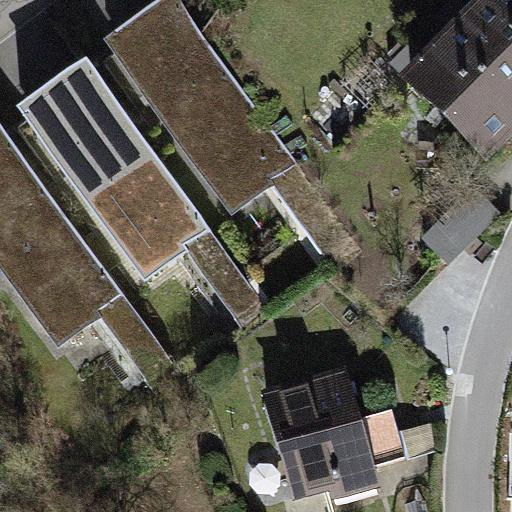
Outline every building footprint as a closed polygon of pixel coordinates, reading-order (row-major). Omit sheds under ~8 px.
[(299,166),(174,0),(171,0),(109,46),(234,214),(265,191),(299,166)] [(511,133),(511,5),(506,0),(458,0),(394,65),(487,158),(511,133)] [(212,232),(86,65),(22,113),(148,280),(178,258),(212,232)] [(125,299),(0,131),(0,265),(61,346),(91,324),(125,299)] [(265,191),(285,220),(319,195),(299,166),(265,191)] [(426,240),(450,264),(498,216),(474,191),(426,240)] [(319,195),(285,220),(315,261),(324,254),(333,267),(359,249),(319,195)] [(232,260),(212,232),(178,258),(199,285),(232,260)] [(232,260),(199,285),(228,324),(235,319),(242,329),(269,309),(232,260)] [(113,352),(146,328),(125,299),(91,324),(113,352)] [(146,328),(113,352),(138,387),(146,381),(151,389),(177,370),(146,328)] [(268,403),(296,499),(374,476),(367,450),(395,442),(387,415),(359,423),(346,380),(268,403)]
